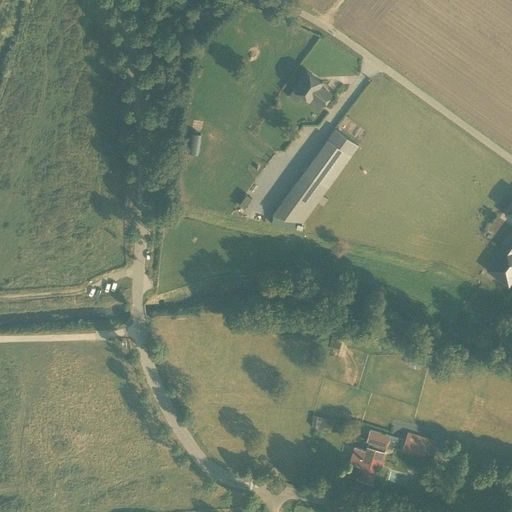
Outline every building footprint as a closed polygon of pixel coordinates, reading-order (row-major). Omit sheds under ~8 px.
[(307,71),(294,89),(309,100),(312,96),(324,105),(332,94),(320,85),(322,82),(307,71)] [(358,146),(358,145),(335,128),(328,138),(351,155),(358,146)] [(191,132),(188,152),(198,154),(201,134),(191,132)] [(322,196),(351,155),(328,138),(331,141),(308,173),(307,173),(300,183),(297,181),(273,214),(303,221),(319,199),(322,196)] [(260,219),(261,211),(251,209),(249,216),(260,219)] [(511,280),(511,248),(510,247),(491,273),(509,286),(511,280)] [(341,353),(348,332),(338,329),(337,333),(333,332),(328,347),(332,349),(332,350),(341,353)] [(334,420),(313,414),(309,425),(313,426),(331,432),(334,420)] [(350,462),(363,465),(360,476),(360,478),(362,478),(363,478),(363,479),(364,480),(364,479),(372,481),(377,464),(381,465),(385,451),(384,451),(385,445),(386,446),(386,444),(395,447),(398,438),(370,430),(367,440),(370,440),(368,446),(369,447),(368,451),(355,447),(353,453),(350,462)] [(402,450),(433,459),(436,448),(438,441),(408,432),(406,439),(406,438),(402,450)]
